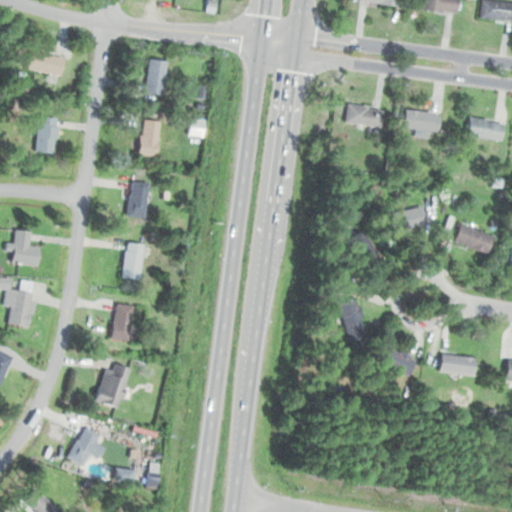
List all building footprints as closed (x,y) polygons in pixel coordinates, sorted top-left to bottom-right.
[(419,0),(418,11),(454,16),(455,0),(419,0)] [(511,3),(479,1),(477,20),(511,23),(511,3)] [(0,70),(18,71),(18,47),(0,47),(0,70)] [(58,78),(62,60),(28,52),(24,70),(58,78)] [(164,62),(145,61),(142,95),(161,96),(164,62)] [(343,123),(376,128),(379,111),(346,106),(343,123)] [(400,129),(436,134),(439,116),(403,111),(400,129)] [(53,154),(54,119),(34,119),(34,154),(53,154)] [(202,121),(187,119),(184,136),(200,138),(202,121)] [(502,123),(466,119),(464,139),(500,142),(502,123)] [(158,123),(141,121),(136,156),(153,159),(158,123)] [(129,183),(124,217),(142,220),(147,185),(129,183)] [(423,229),(422,210),(388,212),(389,231),(423,229)] [(486,255),(492,237),(458,225),(452,243),(486,255)] [(26,247),(27,232),(11,231),(10,245),(8,245),(7,265),(35,267),(36,247),(26,247)] [(381,268),(360,233),(346,242),(367,276),(381,268)] [(123,278),(139,279),(140,246),(124,246),(123,278)] [(4,326),(26,329),(34,284),(17,281),(15,291),(3,289),(0,307),(7,308),(4,326)] [(366,339),(353,300),(335,306),(348,345),(366,339)] [(127,343),(131,307),(112,305),(108,341),(127,343)] [(403,380),(413,362),(384,346),(374,364),(403,380)] [(0,350),(0,382),(12,355),(0,350)] [(472,378),(474,359),(439,356),(437,374),(472,378)] [(511,361),(507,360),(503,379),(511,381),(511,361)] [(125,369),(100,365),(93,406),(118,410),(125,369)] [(62,457),(78,467),(97,438),(81,428),(62,457)] [(30,511),(56,511),(31,489),(19,502),(30,511)]
